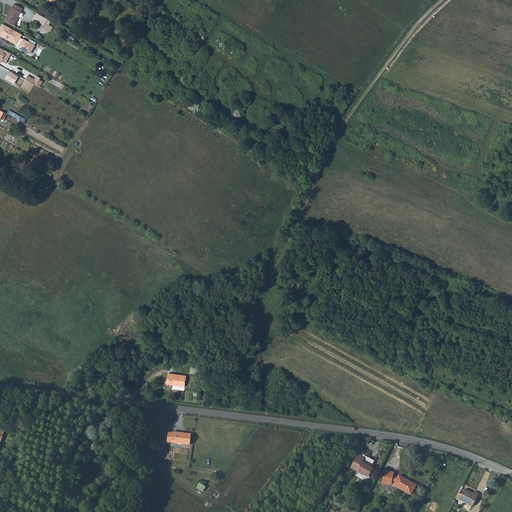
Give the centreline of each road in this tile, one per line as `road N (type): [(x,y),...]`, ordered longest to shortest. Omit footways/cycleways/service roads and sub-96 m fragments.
road 1 (track): [(123,401),(153,365),(269,283),(337,140),(407,36),(442,0)]
road 2 (tertiary): [(511,473),(388,434),(0,386)]
